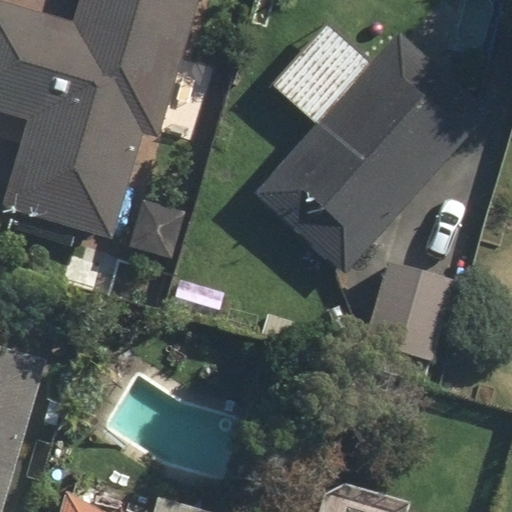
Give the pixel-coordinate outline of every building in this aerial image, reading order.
[(0,216),(0,220),(104,250),(135,141),(152,146),(193,0),(76,0),(67,34),(0,15),(0,119),(26,127),(0,216)] [(361,64),(318,21),(256,85),(305,132),(248,190),(339,280),(490,126),(394,31),(361,64)] [(377,267),(357,351),(429,369),(450,285),(377,267)] [(0,470),(30,376),(0,366),(0,470)] [(148,511),(83,511),(55,498),(51,511),(172,511),(153,503),(148,511)] [(395,511),(361,502),(357,511),(395,511)]
